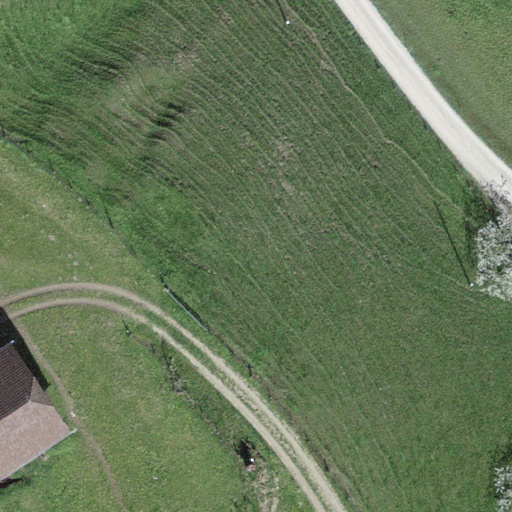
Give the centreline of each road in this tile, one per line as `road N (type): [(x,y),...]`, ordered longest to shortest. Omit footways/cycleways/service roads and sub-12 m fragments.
road 1 (track): [(0,330),(54,311),(104,306),(153,323),(225,380),(293,456),(329,511)]
road 2 (track): [(511,188),(460,139),(351,0)]
